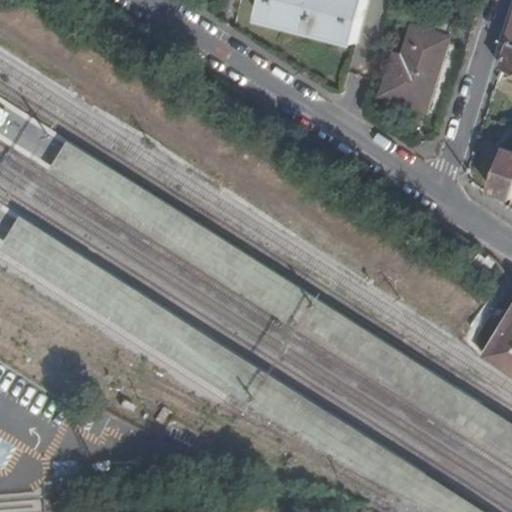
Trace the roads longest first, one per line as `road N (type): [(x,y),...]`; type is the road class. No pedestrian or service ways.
road 1 (track): [(0,32),(432,316)]
road 2 (residential): [(155,5),(442,193)]
road 3 (residential): [(442,193),(503,0)]
